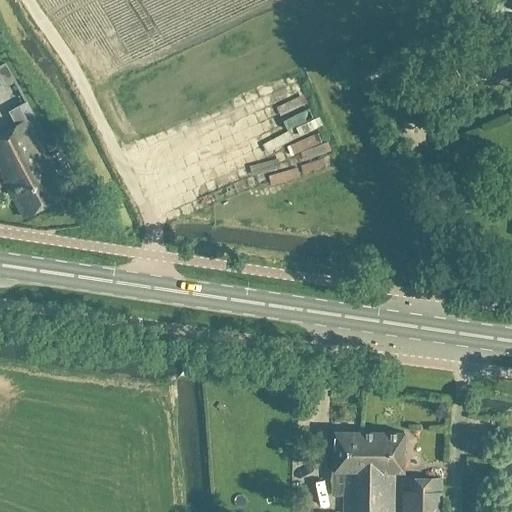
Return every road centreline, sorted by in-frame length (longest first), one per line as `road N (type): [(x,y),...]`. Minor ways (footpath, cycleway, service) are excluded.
road 1 (primary): [(511,342),(0,265)]
road 2 (track): [(153,289),(142,206),(87,94),(25,0)]
